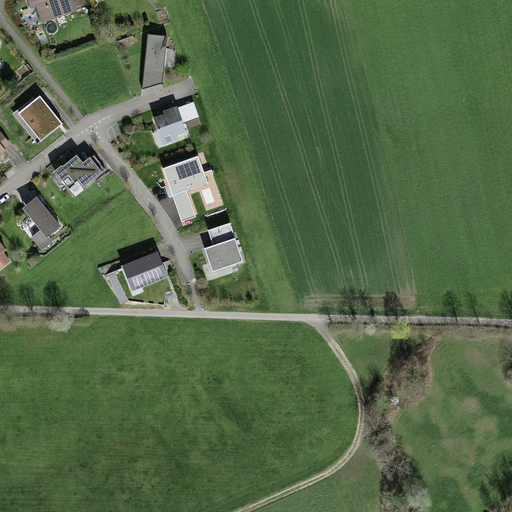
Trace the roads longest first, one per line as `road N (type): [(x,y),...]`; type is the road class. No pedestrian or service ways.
road 1 (residential): [(511,323),(0,310)]
road 2 (track): [(316,320),(358,394),(360,440),(327,482),(258,511)]
road 3 (residential): [(88,130),(160,217),(191,279)]
